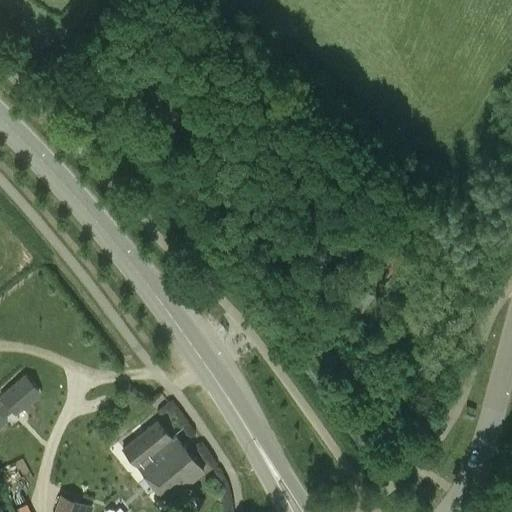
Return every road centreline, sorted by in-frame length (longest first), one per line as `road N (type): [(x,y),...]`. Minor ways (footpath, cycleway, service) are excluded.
road 1 (secondary): [(298,511),(187,339),(0,121)]
road 2 (tertiary): [(448,511),(478,456),(511,348)]
